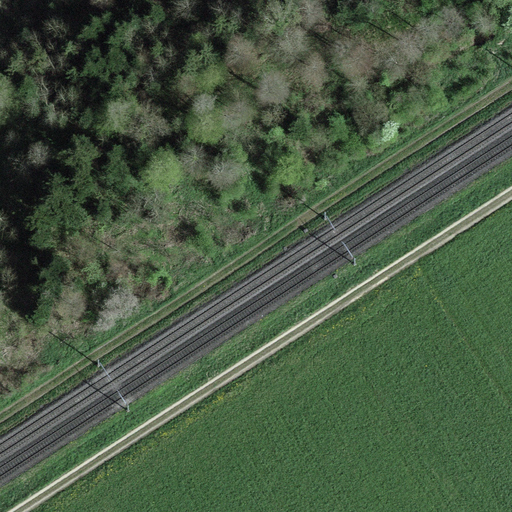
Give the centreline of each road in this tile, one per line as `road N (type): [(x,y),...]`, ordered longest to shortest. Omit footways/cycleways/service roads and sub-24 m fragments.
road 1 (track): [(511,85),(0,417)]
road 2 (track): [(15,511),(511,190)]
